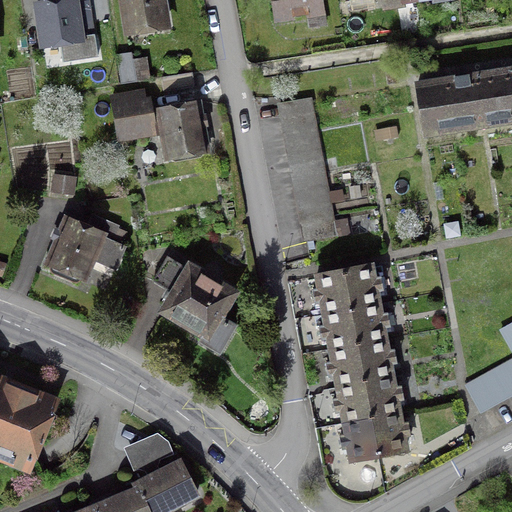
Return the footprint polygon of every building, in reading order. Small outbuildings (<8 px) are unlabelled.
[(164,27),(160,0),(121,0),(127,33),(164,27)] [(271,0),(275,20),(321,13),(318,0),(271,0)] [(76,27),(72,1),(36,6),(42,47),(60,44),(63,63),(95,58),(90,25),(76,27)] [(120,86),(134,84),(130,54),(115,56),(120,86)] [(387,86),(397,84),(394,65),(384,66),(387,86)] [(416,86),(424,137),(498,125),(511,123),(511,70),(490,74),(467,78),(416,86)] [(163,93),(193,88),(190,74),(160,79),(163,93)] [(119,138),(147,133),(141,98),(113,103),(119,138)] [(308,101),(279,106),(304,242),(333,237),(308,101)] [(196,108),(159,115),(166,157),(203,150),(196,108)] [(54,179),(52,191),(70,194),(72,181),(54,179)] [(83,231),(65,223),(48,263),(83,277),(90,260),(114,270),(124,248),(111,243),(118,227),(90,215),(83,231)] [(152,282),(173,295),(164,312),(205,336),(201,342),(218,352),(232,328),(217,319),(231,295),(189,270),(188,272),(166,259),(152,282)] [(407,424),(399,425),(395,402),(402,401),(401,394),(400,388),(393,389),(388,366),(396,364),(394,358),(393,351),(386,352),(382,329),(389,328),(388,321),(386,315),(379,316),(375,293),(382,291),(381,285),(380,278),(372,280),(370,267),(315,277),(318,290),(311,291),(312,298),(313,305),(320,303),(325,326),(317,328),(319,334),(320,341),(327,340),(331,363),(324,364),(326,371),(327,377),(334,376),(336,388),(338,399),(331,400),(332,407),(334,414),(341,412),(345,435),(338,437),(339,443),(340,450),(348,449),(350,462),(404,451),(402,438),(409,437),(408,430),(407,424)] [(511,324),(499,332),(511,354),(511,324)] [(511,359),(464,386),(479,414),(511,395),(511,359)] [(0,455),(29,467),(53,406),(0,385),(0,455)] [(162,444),(155,439),(149,441),(156,459),(167,455),(162,444)] [(164,511),(195,497),(178,464),(134,486),(136,490),(145,511),(164,511)] [(378,471),(368,473),(370,484),(381,481),(378,471)] [(145,511),(136,490),(106,503),(104,498),(97,501),(90,504),(91,509),(83,511),(145,511)]
